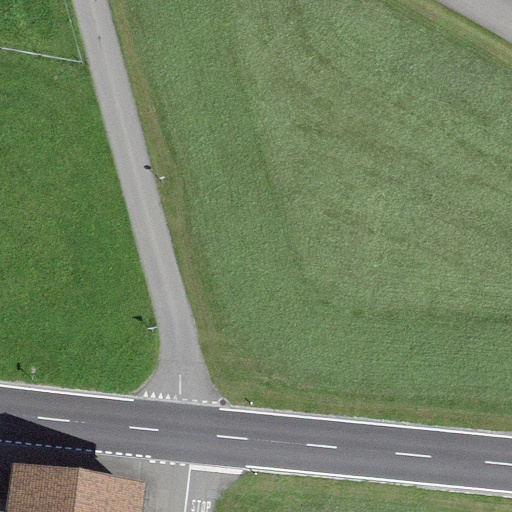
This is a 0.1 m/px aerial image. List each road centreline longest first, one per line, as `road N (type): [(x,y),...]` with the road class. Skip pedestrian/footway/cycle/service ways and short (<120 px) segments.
road 1 (unclassified): [(186,433),(175,324),(90,0)]
road 2 (tertiary): [(511,466),(186,433)]
road 3 (tertiary): [(186,433),(0,412)]
